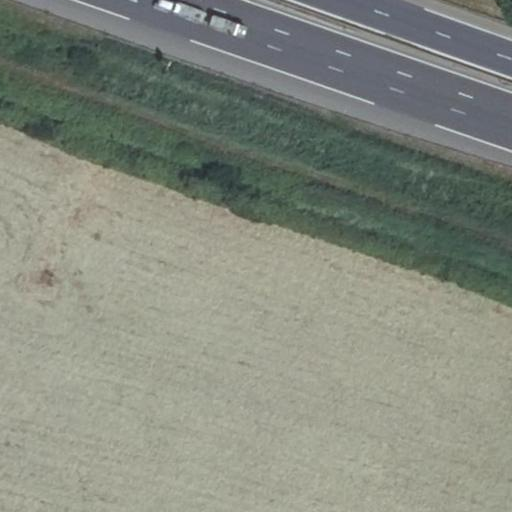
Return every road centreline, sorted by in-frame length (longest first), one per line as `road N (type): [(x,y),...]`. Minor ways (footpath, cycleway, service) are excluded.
road 1 (track): [(511,242),(0,65)]
road 2 (motorway): [(173,0),(511,120)]
road 3 (trunk): [(511,59),(342,0)]
